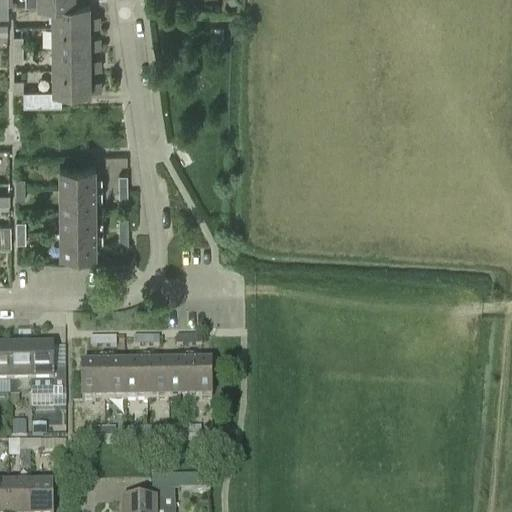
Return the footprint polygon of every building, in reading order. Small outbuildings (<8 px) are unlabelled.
[(51,5),(51,6),(52,6),(52,27),(89,26),(89,27),(99,27),(99,19),(89,19),(89,5),(85,5),(84,5),(51,5)] [(89,26),(52,27),(52,48),(89,48),(90,49),(90,48),(100,48),(100,40),(90,40),(89,27),(89,26)] [(223,27),(214,27),(214,39),(223,39),(223,27)] [(23,36),(13,37),(13,49),(23,49),(23,36)] [(89,48),(52,48),(53,70),(90,70),(100,70),(100,62),(90,62),(90,49),(89,48)] [(23,49),(13,49),(13,61),(22,60),(23,49)] [(53,91),(23,91),(23,107),(61,106),(61,93),(61,92),(100,92),(100,83),(90,84),(90,70),(53,70),(53,91)] [(22,80),(13,80),(14,92),(23,91),(22,80)] [(95,167),(59,167),(59,189),(102,189),(102,186),(95,186),(95,167)] [(127,175),(118,176),(118,186),(127,186),(127,175)] [(24,179),(16,179),(16,190),(24,190),(24,179)] [(102,189),(59,189),(60,211),(96,211),(95,192),(102,192),(102,189)] [(24,190),(16,190),(16,200),(25,200),(24,190)] [(127,191),(118,191),(119,201),(127,201),(127,191)] [(96,211),(60,211),(60,232),(102,232),(102,229),(96,229),(96,211)] [(128,218),(119,218),(119,229),(128,229),(128,218)] [(25,222),(16,222),(16,233),(25,233),(25,222)] [(0,244),(11,243),(9,225),(0,225),(0,244)] [(102,232),(60,232),(60,254),(96,254),(96,243),(96,235),(102,235),(102,232)] [(25,233),(16,233),(16,243),(25,243),(25,233)] [(119,234),(119,244),(128,244),(128,234),(119,234)] [(176,339),(176,346),(189,346),(189,338),(176,339)] [(202,338),(189,338),(189,346),(202,346),(202,338)] [(97,340),(89,340),(89,348),(103,347),(103,339),(97,340)] [(115,339),(103,339),(103,347),(115,347),(115,339)] [(141,339),(133,339),(133,347),(146,347),(146,339),(141,339)] [(151,339),(146,339),(146,347),(159,347),(159,339),(151,339)] [(0,384),(10,384),(9,349),(0,349),(0,384)] [(31,349),(9,349),(10,384),(10,399),(18,398),(18,384),(31,384),(31,349)] [(53,349),(31,349),(31,384),(31,394),(53,393),(53,401),(66,401),(65,376),(53,376),(53,349)] [(186,366),(168,367),(169,384),(169,402),(190,402),(190,384),(189,366),(186,366)] [(193,366),(189,366),(190,384),(190,402),(212,402),(211,384),(211,366),(193,366)] [(100,367),(81,368),(82,386),(82,404),(104,403),(104,385),(103,367),(100,367)] [(107,367),(103,367),(104,385),(104,403),(126,403),(126,385),(126,367),(107,367)] [(143,367),(126,367),(126,385),(126,403),(147,403),(147,385),(146,367),(143,367)] [(150,367),(146,367),(147,385),(147,403),(169,402),(169,384),(168,367),(150,367)] [(13,423),(13,434),(26,434),(26,423),(13,423)] [(190,429),(180,429),(180,438),(190,438),(190,429)] [(201,429),(190,429),(190,438),(201,438),(201,429)] [(104,430),(94,431),(94,440),(104,439),(104,430)] [(115,430),(104,430),(104,439),(115,439),(115,430)] [(147,430),(137,430),(137,439),(147,439),(147,430)] [(158,430),(147,430),(147,439),(158,439),(158,430)] [(29,443),(19,443),(19,454),(30,454),(29,443)] [(40,443),(29,443),(30,454),(40,453),(40,443)] [(150,503),(122,504),(121,511),(174,511),(174,491),(178,491),(178,478),(165,478),(151,478),(152,491),(150,491),(150,503)] [(0,487),(0,511),(8,511),(9,487),(0,487)] [(9,487),(8,511),(30,511),(30,487),(9,487)] [(52,487),(30,487),(30,511),(52,511),(52,487)]
